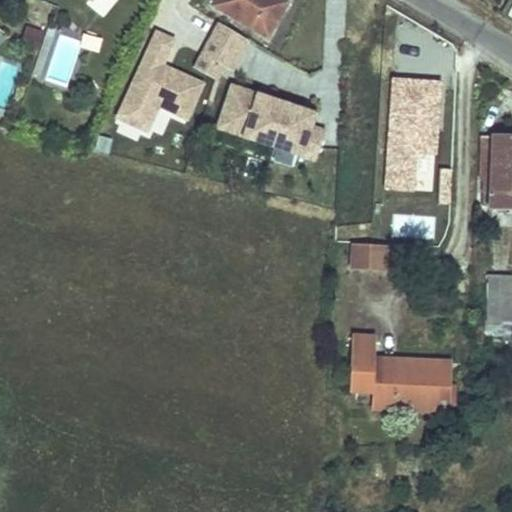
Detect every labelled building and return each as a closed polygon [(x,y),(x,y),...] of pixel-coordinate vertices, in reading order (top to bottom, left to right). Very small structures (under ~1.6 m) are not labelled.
[(279,10),(262,0),(217,0),(210,12),(260,41),(279,10)] [(217,23),(200,52),(193,65),(216,78),(223,65),(231,70),(248,41),(217,23)] [(42,31),(25,25),(18,45),(35,50),(42,31)] [(205,82),(167,66),(178,39),(155,30),(116,123),(138,132),(149,137),(161,109),(188,120),(205,82)] [(105,42),(86,37),(82,49),(101,55),(105,42)] [(442,80),(392,77),(385,189),(417,191),(420,155),(438,156),(442,80)] [(323,133),(311,128),(316,113),(230,83),(215,126),(301,156),(313,160),(323,133)] [(511,134),(491,134),(491,137),(481,136),(480,204),(489,204),(489,208),(511,208),(511,134)] [(112,140),(98,135),(94,147),(108,152),(112,140)] [(450,170),(440,170),(439,205),(450,205),(450,170)] [(382,250),(352,250),(352,272),(382,272),(382,250)] [(511,287),(490,287),(487,333),(511,332),(511,287)] [(373,340),(348,339),(346,392),(372,393),(371,407),(418,409),(418,398),(447,399),(448,361),(407,359),(407,366),(372,364),(372,358),(373,340)] [(447,399),(418,398),(418,409),(447,410),(447,399)]
